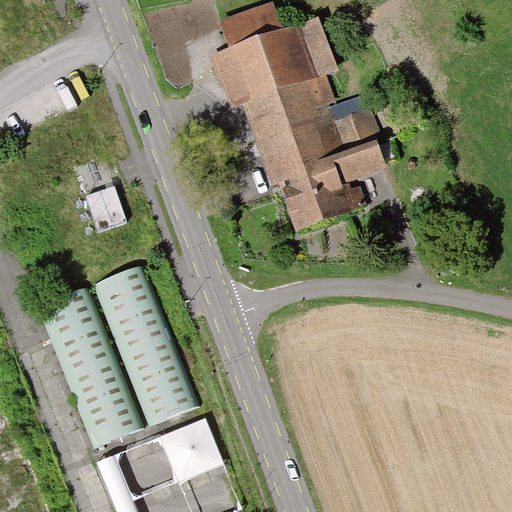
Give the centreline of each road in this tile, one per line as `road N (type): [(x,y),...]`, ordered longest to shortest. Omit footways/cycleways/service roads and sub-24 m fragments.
road 1 (secondary): [(110,0),(297,511)]
road 2 (track): [(224,315),(287,295),(365,285),(511,308)]
